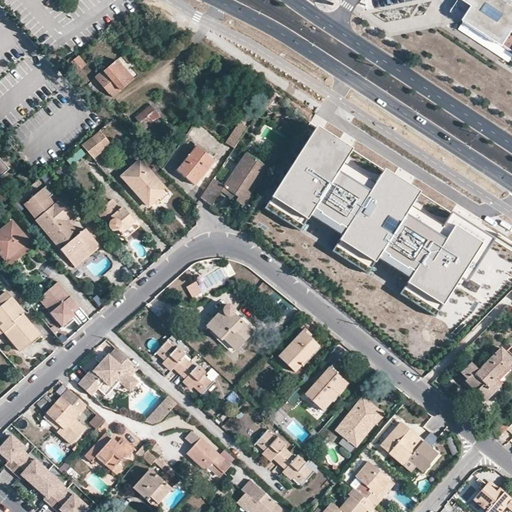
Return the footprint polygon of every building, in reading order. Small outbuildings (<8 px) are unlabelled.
[(511,0),(456,0),(450,10),(511,50),(511,0)] [(77,56),(67,65),(75,73),(85,64),(77,56)] [(93,77),(111,97),(133,78),(116,60),(104,71),(102,69),(93,77)] [(149,104),(133,118),(145,130),(160,116),(149,104)] [(247,126),(241,122),(231,137),(237,141),(247,126)] [(318,122),(267,205),(301,228),(311,213),(343,234),(333,251),(368,272),(377,258),(410,278),(401,292),(436,317),(485,236),(490,227),(456,206),(447,218),(416,203),(426,189),(385,166),(377,179),(346,160),(355,148),(318,122)] [(108,144),(96,131),(79,144),(91,158),(108,144)] [(210,161),(194,148),(177,169),(193,183),(210,161)] [(71,166),(86,156),(81,149),(67,159),(71,166)] [(235,201),(243,206),(267,168),(244,153),(223,186),(238,196),(235,200),(235,201)] [(130,169),(121,176),(147,206),(155,199),(151,195),(161,185),(139,160),(137,161),(132,156),(125,163),(130,169)] [(200,198),(210,206),(220,190),(223,186),(212,179),(200,198)] [(151,195),(155,199),(165,190),(161,185),(151,195)] [(223,186),(220,190),(235,200),(238,196),(223,186)] [(35,219),(34,220),(66,258),(71,252),(75,256),(80,251),(83,255),(87,251),(90,254),(98,247),(83,229),(78,233),(66,220),(71,215),(58,199),(53,204),(43,212),(37,205),(47,196),(41,189),(23,204),(35,219)] [(101,195),(89,205),(107,226),(106,227),(107,229),(109,231),(112,231),(114,231),(116,230),(119,233),(133,221),(120,207),(119,208),(110,199),(107,202),(101,195)] [(37,205),(43,212),(53,204),(47,196),(37,205)] [(0,229),(0,255),(5,261),(28,242),(10,221),(0,229)] [(83,255),(80,251),(75,256),(71,252),(66,258),(74,267),(90,254),(87,251),(83,255)] [(200,279),(186,287),(192,298),(206,290),(200,279)] [(79,309),(59,284),(39,300),(63,329),(76,319),(72,315),(79,309)] [(0,296),(0,303),(9,296),(6,292),(0,296)] [(0,330),(16,349),(27,340),(29,343),(38,335),(21,314),(23,312),(9,296),(0,303),(0,330)] [(235,350),(251,332),(232,314),(234,308),(232,307),(230,305),(227,304),(224,306),(204,326),(220,342),(222,339),(235,350)] [(234,308),(232,314),(251,332),(255,328),(234,308)] [(278,356),(294,372),(318,346),(308,337),(310,335),(303,329),(278,356)] [(423,373),(436,361),(410,335),(397,347),(423,373)] [(222,339),(220,342),(232,353),(235,350),(222,339)] [(183,355),(176,348),(174,351),(165,342),(157,351),(165,359),(163,361),(161,364),(169,371),(171,368),(177,373),(178,374),(188,363),(187,363),(181,357),(183,355)] [(511,359),(499,347),(477,369),(469,362),(459,372),(465,379),(463,380),(478,395),(486,387),(487,389),(494,381),(493,380),(511,359)] [(109,388),(116,380),(120,383),(127,391),(132,391),(136,385),(135,381),(131,377),(138,370),(116,350),(109,357),(108,356),(104,359),(108,362),(106,364),(100,364),(92,372),(90,370),(77,385),(90,397),(96,390),(97,381),(99,380),(103,383),(109,388)] [(157,351),(155,354),(163,361),(165,359),(157,351)] [(478,395),(484,401),(499,386),(496,383),(511,365),(511,359),(493,380),(494,381),(487,389),(486,387),(478,395)] [(203,373),(196,366),(194,368),(188,363),(178,374),(183,379),(181,382),(189,389),(192,387),(194,385),(202,392),(210,383),(202,376),(203,373)] [(304,395),(321,410),(346,382),(328,367),(304,395)] [(103,383),(96,390),(105,399),(120,383),(116,380),(109,388),(103,383)] [(200,395),(202,392),(194,385),(192,387),(200,395)] [(59,397),(62,400),(69,392),(66,390),(59,397)] [(59,397),(44,414),(58,428),(56,430),(54,432),(69,445),(83,429),(71,418),(83,405),(69,392),(62,400),(59,397)] [(153,423),(161,421),(177,405),(167,396),(144,421),(153,423)] [(338,443),(350,452),(381,413),(361,397),(335,430),(343,437),(338,443)] [(44,414),(42,417),(56,430),(58,428),(44,414)] [(89,421),(94,429),(103,424),(98,415),(89,421)] [(501,421),(495,429),(503,434),(508,427),(501,421)] [(401,465),(405,459),(421,441),(399,422),(379,445),(401,465)] [(284,445),(276,437),(274,439),(265,432),(256,441),(265,449),(263,451),(261,453),(270,461),(272,459),(277,464),(278,464),(288,453),(287,452),(282,447),(284,445)] [(424,441),(432,446),(438,438),(430,432),(424,441)] [(119,446),(116,443),(103,433),(84,455),(90,461),(94,456),(111,471),(115,474),(121,467),(117,463),(124,455),(126,457),(134,449),(125,441),(123,440),(119,446)] [(13,439),(0,454),(0,455),(23,478),(38,462),(13,439)] [(217,468),(223,461),(198,439),(186,453),(204,470),(211,463),(217,468)] [(263,451),(265,449),(256,441),(255,443),(263,451)] [(437,454),(421,441),(405,459),(421,472),(437,454)] [(148,449),(143,445),(135,455),(139,458),(140,457),(146,450),(148,449)] [(146,463),(153,456),(146,450),(140,457),(146,463)] [(304,463),(295,456),(294,458),(288,453),(278,464),(283,469),(281,471),(290,479),(292,477),(294,475),(303,482),(311,473),(302,465),(304,463)] [(94,456),(90,461),(107,475),(111,471),(94,456)] [(380,500),(377,498),(391,481),(367,461),(354,476),(360,482),(354,489),(374,507),(380,500)] [(72,494),(38,462),(23,478),(58,510),(72,494)] [(132,487),(145,499),(148,496),(157,504),(170,489),(148,470),(132,487)] [(294,475),(292,477),(301,485),(303,482),(294,475)] [(262,489),(251,479),(242,489),(249,494),(242,502),(252,511),(286,511),(272,500),(270,502),(260,493),(262,489)] [(394,484),(391,481),(377,498),(380,500),(394,484)] [(488,481),(485,484),(494,492),(497,488),(488,481)] [(485,484),(472,500),(485,511),(484,511),(500,511),(505,507),(510,511),(511,511),(511,501),(497,488),(494,492),(485,484)] [(346,494),(348,495),(337,508),(341,511),(369,511),(374,507),(354,489),(352,488),(346,494)] [(72,494),(58,510),(60,511),(84,511),(88,508),(72,494)] [(331,502),(322,511),(341,511),(337,508),(331,502)]
